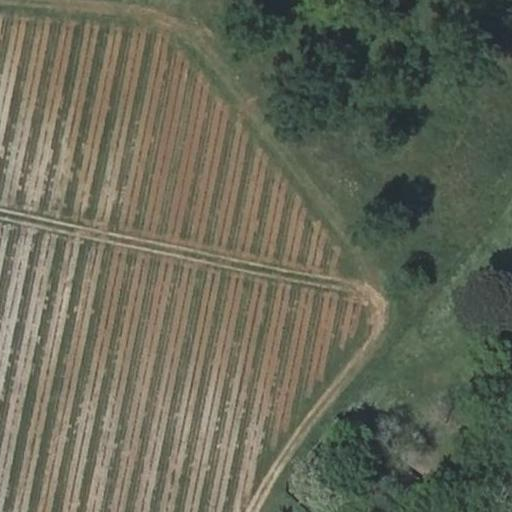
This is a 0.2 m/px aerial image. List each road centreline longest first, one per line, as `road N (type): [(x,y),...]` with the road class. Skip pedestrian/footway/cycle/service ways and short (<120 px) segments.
road 1 (track): [(0,213),(412,298),(283,511)]
road 2 (track): [(170,0),(412,298)]
